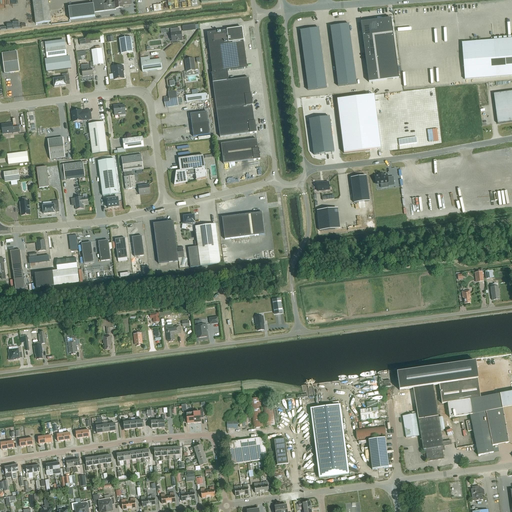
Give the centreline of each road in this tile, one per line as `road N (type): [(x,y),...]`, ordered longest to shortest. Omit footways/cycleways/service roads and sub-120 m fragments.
road 1 (unclassified): [(0,373),(511,307)]
road 2 (unclassified): [(0,107),(145,94),(165,208)]
road 3 (unclassified): [(511,137),(303,170)]
road 4 (residential): [(0,462),(207,435)]
road 5 (unclassified): [(165,208),(0,232)]
road 6 (unclassified): [(254,15),(275,179)]
road 7 (unclassified): [(303,170),(281,9)]
road 8 (track): [(298,332),(289,275),(308,227),(300,179)]
road 9 (unclassified): [(511,465),(393,481)]
